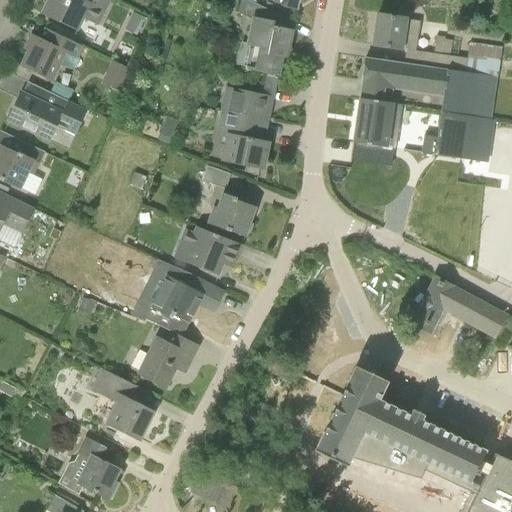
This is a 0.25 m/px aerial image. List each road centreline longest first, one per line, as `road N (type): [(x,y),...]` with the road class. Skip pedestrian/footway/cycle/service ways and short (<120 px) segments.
road 1 (residential): [(151,511),(309,218)]
road 2 (residential): [(511,308),(364,233),(309,218)]
road 3 (residential): [(309,218),(334,0)]
